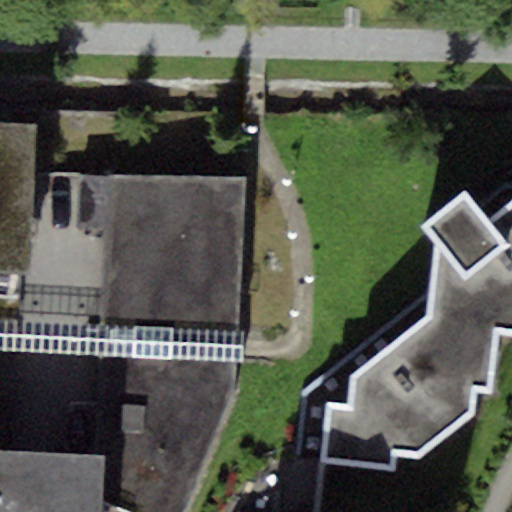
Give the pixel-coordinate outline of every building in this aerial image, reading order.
[(0,273),(27,274),(34,124),(0,122),(0,273)] [(238,325),(244,181),(107,175),(101,319),(238,325)] [(465,193),(419,227),(439,246),(433,291),(304,395),(297,455),(321,458),(321,464),(394,472),(396,458),(418,461),(471,417),(475,395),(489,397),(497,336),(511,339),(511,199),(489,222),(465,193)] [(0,355),(0,451),(102,456),(100,511),(184,511),(236,387),(239,360),(0,355)] [(0,451),(0,511),(100,511),(102,456),(0,451)]
